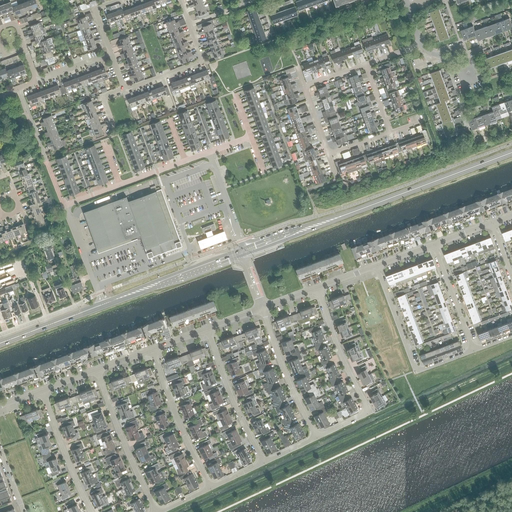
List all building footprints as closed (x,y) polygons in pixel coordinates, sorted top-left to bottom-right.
[(35,0),(30,0),(29,1),(32,8),(37,6),(35,0)] [(140,0),(142,4),(138,6),(141,14),(146,12),(141,0),(140,0)] [(141,0),(146,12),(151,11),(148,2),(144,3),(142,0),(141,0)] [(156,9),(155,6),(153,0),(148,2),(151,11),(156,9)] [(298,10),(304,8),(301,0),(299,0),(295,2),(298,10)] [(26,11),(32,8),(29,1),(23,3),(26,11)] [(4,4),(7,12),(11,21),(14,20),(12,15),(11,16),(9,11),(13,10),(12,7),(10,2),(4,4)] [(72,14),(79,11),(76,2),(74,3),(75,6),(70,8),(72,14)] [(136,16),(141,14),(138,6),(134,7),(132,2),(131,3),(136,16)] [(205,7),(203,2),(189,7),(190,8),(195,6),(196,10),(205,7)] [(20,13),(26,11),(23,3),(17,5),(20,13)] [(131,8),(127,9),(131,18),(136,16),(131,3),(130,3),(131,8)] [(116,11),(120,20),(125,18),(122,11),(122,9),(123,9),(121,4),(119,5),(120,9),(116,11)] [(17,5),(12,7),(13,10),(15,15),(17,19),(19,18),(17,14),(20,13),(17,5)] [(294,6),(288,9),(291,17),(297,15),(294,6)] [(207,12),(205,7),(196,10),(198,15),(207,12)] [(109,23),(115,21),(109,8),(108,8),(110,13),(106,15),(109,23)] [(109,8),(115,21),(120,20),(116,11),(112,12),(110,8),(109,8)] [(255,8),(246,11),(249,17),(257,14),(255,8)] [(125,18),(125,20),(131,18),(127,9),(122,11),(125,18)] [(285,19),(291,17),(288,9),(282,11),(285,19)] [(429,12),(431,17),(441,14),(439,9),(429,12)] [(285,19),(282,11),(276,13),(279,21),(285,19)] [(279,21),(276,13),(270,15),(273,23),(279,21)] [(257,14),(249,17),(251,23),(259,20),(257,14)] [(443,19),(441,14),(431,17),(433,22),(443,19)] [(76,20),(78,25),(92,20),(91,19),(86,21),(85,17),(76,20)] [(165,23),(167,28),(179,23),(179,21),(175,23),(174,19),(165,23)] [(444,23),(443,19),(433,22),(434,27),(444,23)] [(92,20),(78,25),(80,30),(89,27),(87,23),(92,21),(92,20)] [(199,33),(199,34),(213,29),(212,28),(214,27),(211,20),(202,23),(203,26),(202,27),(204,31),(199,33)] [(259,20),(251,23),(253,29),(261,26),(259,20)] [(505,31),(508,30),(504,20),(499,22),(503,32),(505,32),(505,31)] [(503,32),(499,22),(495,23),(496,28),(493,29),(495,34),(501,32),(501,33),(503,32)] [(31,29),(27,31),(28,33),(32,32),(40,29),(38,23),(30,26),(31,29)] [(167,28),(169,33),(178,30),(177,27),(180,25),(179,23),(167,28)] [(446,28),(444,23),(434,27),(436,32),(446,28)] [(492,35),(495,34),(493,29),(496,28),(495,23),(487,26),(491,37),(493,36),(492,35)] [(261,26),(253,29),(255,35),(263,32),(261,26)] [(474,30),(475,30),(473,26),(468,27),(470,33),(467,34),(468,39),(476,36),(474,30)] [(491,37),(487,26),(482,28),(484,33),(481,34),(483,39),(488,37),(489,38),(491,37)] [(33,35),(29,37),(30,39),(34,38),(34,37),(42,35),(46,33),(44,27),(40,29),(32,32),(33,35)] [(89,27),(80,30),(82,35),(95,30),(95,29),(90,31),(89,27)] [(470,33),(468,27),(460,30),(464,40),(468,39),(467,34),(470,33)] [(446,28),(436,32),(438,36),(448,33),(446,28)] [(480,40),(483,39),(481,34),(484,33),(482,28),(475,30),(474,30),(476,36),(478,41),(478,40),(478,41),(480,41),(480,40)] [(215,34),(213,29),(199,34),(200,35),(205,33),(206,37),(215,34)] [(82,35),(84,40),(92,37),(91,33),(96,31),(95,30),(82,35)] [(169,33),(171,38),(183,33),(182,31),(179,33),(178,30),(169,33)] [(263,32),(255,35),(257,41),(266,38),(263,32)] [(171,38),(173,43),(181,40),(180,37),(184,35),(183,33),(171,38)] [(450,38),(448,33),(438,36),(440,41),(450,38)] [(217,39),(215,34),(206,37),(208,41),(203,43),(203,44),(217,39)] [(387,34),(382,36),(385,45),(388,44),(389,47),(391,46),(390,43),(387,34)] [(32,45),(38,42),(44,40),(42,35),(34,37),(34,38),(35,41),(31,42),(32,45)] [(117,44),(117,46),(130,42),(128,36),(119,40),(120,43),(117,44)] [(94,41),(92,37),(84,40),(86,45),(99,40),(99,39),(94,41)] [(373,49),(375,48),(372,39),(371,37),(367,38),(372,53),(374,52),(373,49)] [(377,37),(372,39),(375,48),(378,47),(379,50),(381,49),(377,37)] [(44,40),(38,42),(41,48),(48,45),(52,43),(50,38),(46,39),(44,40)] [(362,40),(362,43),(366,51),(369,50),(370,53),(372,53),(367,38),(362,40)] [(208,43),(210,47),(218,44),(217,39),(203,44),(204,45),(208,43)] [(95,51),(101,48),(100,46),(96,47),(95,43),(99,41),(99,40),(86,45),(88,51),(94,48),(95,51)] [(173,43),(175,48),(187,43),(186,41),(182,43),(181,40),(173,43)] [(354,46),(359,57),(361,57),(360,54),(363,53),(358,41),(353,43),(354,46)] [(122,47),(123,50),(132,47),(130,42),(117,46),(118,48),(122,47)] [(175,48),(177,53),(185,50),(184,47),(188,46),(187,43),(175,48)] [(48,45),(41,48),(43,53),(50,51),(50,50),(55,49),(53,44),(49,45),(48,45)] [(220,49),(218,44),(210,47),(211,51),(207,53),(207,54),(220,49)] [(357,58),(359,57),(354,46),(350,47),(353,56),(355,55),(357,58)] [(120,54),(121,56),(134,52),(132,47),(123,50),(124,53),(120,54)] [(220,49),(207,54),(207,55),(212,53),(214,57),(222,54),(220,49)] [(345,49),(340,51),(343,59),(346,59),(347,62),(349,61),(345,49)] [(177,53),(178,58),(191,54),(190,51),(186,53),(185,50),(177,53)] [(337,65),(339,64),(335,52),(334,50),(329,52),(333,63),(336,62),(337,65)] [(50,51),(43,53),(45,59),(52,56),(50,51)] [(126,57),(127,60),(135,57),(134,52),(121,56),(122,58),(126,57)] [(504,52),(499,53),(503,63),(507,62),(504,52)] [(330,64),(327,55),(326,53),(321,55),(322,57),(326,69),(328,68),(327,65),(330,64)] [(499,53),(494,55),(498,65),(503,63),(499,53)] [(192,56),(191,54),(178,58),(180,63),(189,60),(188,57),(192,56)] [(493,67),(498,65),(494,55),(489,57),(493,67)] [(55,62),(52,56),(45,59),(47,65),(55,62)] [(137,62),(135,57),(127,60),(128,63),(124,64),(125,66),(137,62)] [(324,70),(326,69),(322,57),(317,59),(320,68),(323,67),(324,70)] [(488,69),(493,67),(489,57),(484,59),(488,69)] [(308,62),(311,71),(314,70),(315,73),(317,72),(312,60),(308,62)] [(129,67),(131,70),(139,67),(137,62),(125,66),(126,69),(129,67)] [(311,71),(308,62),(303,64),(305,70),(302,71),(304,77),(309,75),(308,72),(311,71)] [(381,72),(382,75),(391,72),(389,67),(390,67),(389,63),(382,66),(383,69),(380,70),(377,71),(378,73),(381,72)] [(102,78),(103,81),(108,79),(104,67),(100,69),(98,64),(97,65),(102,78)] [(23,65),(17,67),(20,75),(26,72),(23,65)] [(102,78),(97,65),(96,65),(98,70),(94,71),(98,82),(99,81),(98,80),(102,78)] [(14,77),(20,75),(17,67),(11,69),(14,77)] [(128,75),(129,77),(141,72),(139,67),(131,70),(132,73),(128,75)] [(200,72),(196,74),(199,82),(204,80),(200,67),(198,67),(200,72)] [(201,67),(200,67),(204,80),(210,78),(209,77),(207,70),(202,71),(201,67)] [(84,75),(87,84),(92,82),(87,68),(86,69),(88,74),(84,75)] [(88,68),(87,68),(92,82),(93,84),(98,83),(98,82),(94,71),(90,73),(88,68)] [(9,79),(14,77),(11,69),(6,71),(8,76),(9,79)] [(194,84),(199,82),(196,74),(192,75),(190,70),(189,71),(194,84)] [(430,73),(432,79),(442,75),(440,70),(430,73)] [(190,76),(186,77),(189,86),(190,89),(195,87),(194,84),(189,71),(188,71),(190,76)] [(380,79),(381,81),(395,76),(393,71),(391,72),(382,75),(383,78),(380,79)] [(77,77),(73,79),(77,87),(82,86),(77,72),(76,73),(77,77)] [(82,86),(87,84),(84,75),(80,77),(78,72),(77,72),(82,86)] [(143,77),(141,72),(129,77),(129,79),(133,77),(134,81),(143,77)] [(281,85),(290,82),(289,79),(292,78),(290,73),(286,74),(278,77),(277,79),(278,81),(279,80),(281,85)] [(180,80),(176,81),(179,90),(184,88),(179,74),(178,75),(180,80)] [(184,88),(189,86),(186,77),(182,79),(180,74),(179,74),(184,88)] [(350,82),(350,83),(362,79),(362,77),(358,78),(357,75),(349,78),(349,79),(347,80),(348,83),(350,82)] [(432,79),(434,84),(443,80),(442,75),(432,79)] [(64,86),(61,87),(64,94),(67,93),(66,91),(72,89),(67,76),(66,76),(67,81),(63,83),(64,86)] [(72,89),(77,87),(73,79),(69,80),(68,76),(67,76),(72,89)] [(395,76),(381,81),(381,83),(384,82),(385,85),(396,81),(395,76)] [(363,81),(362,79),(350,83),(352,88),(361,85),(360,82),(363,81)] [(445,85),(443,80),(434,84),(435,89),(445,85)] [(174,92),(179,90),(176,81),(171,83),(172,85),(169,86),(172,96),(175,95),(174,92)] [(383,89),(385,93),(391,91),(390,89),(398,86),(396,81),(385,85),(386,87),(383,89)] [(51,87),(47,89),(50,97),(55,95),(50,82),(49,82),(51,87)] [(61,95),(64,94),(61,87),(59,88),(57,85),(53,86),(51,82),(50,82),(55,95),(61,93),(61,95)] [(156,98),(161,96),(158,88),(154,89),(152,84),(151,85),(156,98)] [(41,85),(40,86),(45,99),(50,97),(47,89),(43,90),(41,85)] [(152,90),(148,92),(151,100),(156,98),(151,85),(150,85),(152,90)] [(328,91),(326,86),(322,87),(321,85),(320,85),(316,86),(317,89),(318,92),(315,93),(316,95),(328,91)] [(445,85),(435,89),(437,94),(447,91),(445,85)] [(41,91),(37,92),(40,101),(45,99),(40,86),(39,86),(41,91)] [(163,86),(158,88),(161,96),(166,94),(163,86)] [(295,88),(294,86),(282,90),(284,95),(293,92),(292,89),(295,88)] [(146,102),(151,100),(148,92),(144,93),(142,88),(141,89),(146,102)] [(255,93),(253,88),(245,91),(247,96),(255,93)] [(354,93),(356,97),(364,94),(363,91),(366,90),(366,88),(354,93)] [(35,103),(30,89),(29,90),(31,95),(27,96),(31,107),(36,105),(35,103)] [(31,89),(30,89),(35,103),(40,101),(37,92),(33,94),(31,89)] [(142,94),(138,95),(141,104),(146,102),(141,89),(140,89),(142,94)] [(391,92),(391,91),(385,93),(386,97),(389,96),(390,99),(401,95),(399,90),(391,92)] [(447,91),(437,94),(439,99),(449,96),(447,91)] [(131,108),(136,106),(131,92),(130,93),(132,98),(127,99),(130,105),(126,106),(129,113),(132,111),(131,108)] [(136,106),(141,104),(138,95),(134,97),(132,92),(131,92),(136,106)] [(284,100),(286,100),(298,95),(297,93),(294,94),(293,92),(284,95),(282,96),(284,100)] [(257,98),(255,93),(247,96),(248,101),(257,98)] [(365,97),(364,94),(356,97),(357,102),(354,103),(356,106),(358,105),(370,101),(368,96),(365,97)] [(298,97),(298,95),(286,100),(284,100),(285,105),(288,105),(296,101),(295,98),(298,97)] [(329,96),(320,99),(321,102),(318,103),(319,105),(333,100),(331,95),(329,96)] [(388,102),(389,104),(401,100),(403,99),(401,95),(390,99),(391,101),(388,102)] [(449,96),(439,99),(440,102),(435,104),(436,106),(446,103),(446,101),(450,99),(449,96)] [(259,103),(257,98),(248,101),(250,106),(259,103)] [(82,110),(84,109),(98,104),(97,103),(93,105),(91,100),(82,104),(80,104),(82,110)] [(217,105),(215,100),(206,103),(208,108),(217,105)] [(323,106),(324,109),(333,106),(333,105),(335,105),(333,100),(319,105),(320,107),(323,106)] [(358,105),(361,114),(370,110),(369,108),(372,107),(370,101),(358,105)] [(504,102),(499,104),(501,109),(498,110),(500,115),(508,112),(504,102)] [(261,108),(259,103),(250,106),(252,111),(261,108)] [(446,103),(436,106),(438,111),(448,108),(446,103)] [(86,114),(95,111),(93,107),(98,105),(98,104),(84,109),(86,114)] [(490,107),(492,112),(493,112),(495,117),(500,115),(498,110),(501,109),(499,104),(490,107)] [(219,110),(217,105),(208,108),(210,114),(219,110)] [(404,110),(402,105),(394,108),(395,111),(392,112),(392,114),(395,113),(404,110)] [(300,108),(297,109),(295,106),(287,109),(288,114),(302,109),(301,106),(299,107),(300,108)] [(335,111),(333,106),(324,109),(325,111),(322,113),(324,118),(335,114),(334,111),(335,111)] [(263,113),(261,108),(252,111),(254,116),(263,113)] [(448,108),(438,111),(440,117),(450,113),(448,108)] [(288,114),(290,119),(299,116),(298,113),(301,112),(301,113),(303,112),(302,109),(288,114)] [(219,110),(210,114),(212,119),(221,116),(219,110)] [(101,113),(96,115),(95,111),(86,114),(84,115),(86,120),(88,119),(102,114),(101,113)] [(189,116),(187,111),(178,114),(180,119),(189,116)] [(493,112),(492,112),(489,113),(490,118),(487,119),(489,124),(497,121),(495,117),(493,112)] [(265,118),(263,113),(254,116),(256,122),(265,118)] [(450,113),(440,117),(442,122),(452,118),(450,113)] [(489,113),(481,116),(484,126),(489,124),(487,119),(490,118),(489,113)] [(102,114),(88,119),(90,124),(99,121),(97,117),(102,115),(102,114)] [(329,122),(330,125),(339,122),(337,117),(336,117),(335,114),(324,118),(326,123),(329,122)] [(363,118),(365,123),(374,120),(373,117),(376,116),(375,114),(363,118)] [(40,123),(41,125),(53,120),(51,115),(42,118),(44,122),(40,123)] [(191,121),(189,116),(180,119),(182,124),(191,121)] [(223,121),(221,116),(212,119),(214,124),(223,121)] [(300,119),(299,116),(290,119),(292,124),(307,119),(306,116),(300,119)] [(477,128),(484,126),(481,116),(476,118),(478,122),(475,123),(477,128)] [(452,118),(442,122),(442,123),(440,124),(442,128),(454,123),(461,121),(460,117),(452,120),(452,118)] [(267,123),(265,118),(256,122),(258,127),(267,123)] [(472,130),(477,128),(475,123),(478,122),(476,118),(468,120),(472,130)] [(292,124),(294,129),(302,125),(301,123),(307,121),(307,119),(292,124)] [(45,126),(46,129),(55,126),(53,120),(41,125),(41,127),(45,126)] [(99,121),(90,124),(92,129),(105,124),(105,123),(100,125),(99,121)] [(161,126),(159,121),(149,125),(151,130),(161,126)] [(192,126),(191,121),(182,124),(184,129),(192,126)] [(225,126),(223,121),(214,124),(216,129),(225,126)] [(340,127),(339,122),(330,125),(331,128),(328,129),(328,131),(340,127)] [(268,129),(267,123),(258,127),(260,132),(268,129)] [(454,123),(442,128),(444,133),(456,129),(454,123)] [(105,124),(92,129),(94,134),(96,139),(104,136),(102,131),(101,127),(106,125),(105,124)] [(379,126),(378,124),(367,128),(368,133),(377,130),(376,127),(379,126)] [(294,129),(295,133),(307,129),(306,127),(303,128),(302,125),(294,129)] [(44,133),(44,135),(57,131),(55,126),(46,129),(47,132),(44,133)] [(163,131),(161,126),(151,130),(153,135),(155,135),(154,134),(163,131)] [(194,131),(192,126),(184,129),(186,134),(194,131)] [(227,131),(225,126),(216,129),(218,134),(227,131)] [(456,130),(456,129),(444,133),(446,138),(465,131),(463,128),(456,130)] [(270,134),(268,129),(260,132),(262,137),(270,134)] [(295,133),(297,138),(306,135),(305,132),(308,131),(307,129),(295,133)] [(420,135),(418,136),(421,145),(425,143),(426,144),(429,143),(424,130),(419,132),(420,135)] [(49,136),(50,139),(59,136),(57,131),(44,135),(45,137),(49,136)] [(133,137),(131,131),(122,135),(124,140),(133,137)] [(165,136),(163,131),(154,134),(155,135),(156,139),(165,136)] [(196,136),(194,131),(186,134),(188,140),(196,136)] [(229,136),(227,131),(218,134),(220,139),(229,136)] [(331,138),(332,140),(346,135),(344,131),(342,131),(333,134),(334,137),(331,138)] [(272,139),(270,134),(262,137),(264,142),(272,139)] [(412,134),(416,146),(421,145),(418,136),(415,137),(414,134),(412,134)] [(348,140),(346,135),(332,140),(333,142),(336,141),(337,144),(348,140)] [(47,143),(48,145),(60,141),(59,136),(50,139),(51,142),(47,143)] [(167,141),(165,136),(156,139),(158,145),(167,141)] [(198,141),(196,136),(188,140),(189,145),(198,141)] [(135,142),(133,137),(124,140),(126,145),(135,142)] [(404,137),(402,138),(406,150),(411,148),(408,139),(405,140),(404,137)] [(400,152),(406,150),(402,138),(400,139),(401,142),(397,143),(400,152)] [(274,144),(272,139),(264,142),(265,147),(274,144)] [(311,141),(311,139),(299,143),(301,148),(309,145),(308,142),(311,141)] [(202,146),(200,140),(198,141),(189,145),(191,150),(202,146)] [(62,146),(60,141),(48,145),(49,147),(53,146),(54,149),(62,146)] [(169,147),(167,141),(158,145),(160,150),(169,147)] [(137,147),(135,142),(126,145),(128,150),(137,147)] [(393,155),(400,152),(397,143),(392,145),(391,142),(389,143),(393,155)] [(276,149),(274,144),(265,147),(267,152),(276,149)] [(96,150),(94,145),(85,148),(87,153),(96,150)] [(317,150),(314,151),(313,148),(311,149),(309,145),(301,148),(302,152),(301,152),(303,157),(306,156),(318,152),(317,150)] [(379,146),(384,158),(388,156),(385,147),(382,148),(381,145),(379,146)] [(383,158),(384,158),(379,146),(377,147),(378,150),(376,151),(380,162),(384,160),(383,158)] [(138,152),(137,147),(128,150),(130,155),(138,152)] [(171,152),(169,147),(160,150),(158,151),(160,156),(162,155),(171,152)] [(278,154),(276,149),(267,152),(269,157),(278,154)] [(380,162),(376,151),(373,152),(372,149),(370,150),(374,161),(375,164),(380,162)] [(98,155),(96,150),(87,153),(89,159),(98,155)] [(374,161),(370,150),(368,150),(369,153),(364,155),(366,161),(368,160),(369,163),(374,161)] [(140,157),(138,152),(130,155),(132,160),(140,157)] [(173,157),(171,152),(162,155),(164,160),(173,157)] [(306,156),(308,161),(317,158),(316,155),(319,154),(318,152),(306,156)] [(280,159),(278,154),(269,157),(271,162),(280,159)] [(361,168),(357,154),(354,155),(356,158),(353,159),(357,170),(362,169),(361,168)] [(365,161),(366,161),(364,155),(360,157),(359,154),(357,154),(361,168),(366,166),(365,161)] [(100,161),(98,155),(89,159),(91,164),(100,161)] [(67,161),(65,156),(57,159),(58,164),(67,161)] [(142,162),(140,157),(132,160),(134,165),(142,162)] [(357,170),(353,159),(350,160),(349,157),(347,158),(352,172),(357,170)] [(346,161),(343,162),(346,171),(347,174),(352,172),(347,158),(345,158),(346,161)] [(282,164),(280,159),(271,162),(273,168),(282,164)] [(346,171),(343,162),(340,163),(339,160),(334,162),(339,175),(342,174),(341,173),(346,171)] [(69,166),(67,161),(58,164),(60,169),(69,166)] [(101,166),(100,161),(91,164),(93,169),(101,166)] [(25,168),(23,162),(14,166),(15,169),(16,169),(17,171),(25,168)] [(144,167),(142,162),(134,165),(135,171),(144,167)] [(309,171),(311,171),(320,167),(319,165),(322,164),(321,162),(310,166),(307,167),(309,171)] [(71,171),(69,166),(60,169),(62,174),(71,171)] [(103,171),(101,166),(93,169),(95,174),(103,171)] [(27,174),(27,173),(25,168),(17,171),(16,171),(17,175),(19,174),(19,177),(21,176),(27,174)] [(73,176),(71,171),(62,174),(64,179),(73,176)] [(105,176),(103,171),(95,174),(96,179),(97,179),(105,176)] [(326,173),(325,171),(313,175),(315,180),(316,180),(317,183),(327,180),(326,176),(324,177),(323,174),(326,173)] [(21,176),(23,181),(31,179),(29,173),(27,173),(27,174),(21,176)] [(75,181),(73,176),(64,179),(66,185),(75,181)] [(107,181),(105,176),(97,179),(96,179),(95,179),(97,185),(107,181)] [(23,181),(25,187),(33,184),(31,179),(23,181)] [(77,187),(75,181),(66,185),(68,190),(77,187)] [(35,190),(33,184),(25,187),(28,193),(35,190)] [(79,192),(77,187),(68,190),(70,195),(79,192)] [(126,197),(83,212),(97,250),(102,248),(130,238),(131,241),(134,240),(136,239),(137,239),(141,239),(147,254),(148,258),(181,246),(180,242),(161,189),(160,189),(156,191),(128,201),(126,197)] [(28,193),(30,198),(37,195),(35,190),(28,193)] [(508,190),(503,192),(506,201),(511,199),(508,190)] [(497,194),(500,203),(501,203),(506,201),(503,192),(497,194)] [(497,194),(492,196),(495,205),(500,203),(497,194)] [(30,198),(32,204),(37,202),(40,201),(37,195),(30,198)] [(492,196),(486,198),(490,207),(495,205),(492,196)] [(486,198),(481,200),(485,209),(490,207),(486,198)] [(476,202),(479,211),(485,209),(481,200),(476,202)] [(27,212),(31,211),(39,208),(37,202),(32,204),(29,205),(30,208),(26,210),(27,212)] [(476,202),(471,204),(474,213),(479,211),(476,202)] [(471,204),(465,206),(468,215),(474,213),(471,204)] [(460,208),(463,217),(468,215),(465,206),(460,208)] [(29,218),(33,216),(41,213),(39,208),(31,211),(32,214),(28,215),(29,218)] [(460,208),(454,210),(457,219),(463,217),(460,208)] [(454,210),(449,212),(452,221),(457,219),(454,210)] [(452,221),(449,212),(443,214),(447,223),(452,221)] [(31,224),(35,222),(43,219),(41,213),(33,216),(34,220),(30,221),(31,224)] [(443,214),(438,216),(441,225),(447,223),(443,214)] [(436,227),(441,225),(438,216),(433,218),(436,227)] [(432,218),(427,220),(431,229),(436,227),(433,218),(432,218)] [(45,225),(43,219),(35,222),(36,225),(32,227),(33,229),(45,225)] [(422,222),(425,231),(431,229),(427,220),(422,222)] [(422,222),(417,224),(420,233),(425,231),(422,222)] [(23,224),(17,226),(20,234),(22,239),(24,238),(22,233),(26,232),(23,224)] [(213,224),(202,228),(204,234),(205,233),(211,231),(216,229),(213,224)] [(417,224),(411,226),(414,235),(420,233),(417,224)] [(4,226),(6,230),(9,238),(14,236),(12,228),(8,229),(7,225),(4,226)] [(17,235),(20,234),(17,226),(12,228),(14,236),(16,241),(18,240),(17,235)] [(406,228),(409,237),(414,235),(411,226),(406,228)] [(7,239),(9,238),(6,230),(3,231),(1,227),(0,227),(0,231),(0,232),(3,240),(4,241),(7,240),(7,239)] [(403,239),(409,237),(406,228),(400,230),(403,239)] [(400,230),(395,232),(398,241),(403,239),(400,230)] [(506,241),(511,239),(508,231),(502,233),(506,241)] [(224,232),(196,242),(199,250),(227,240),(224,232)] [(389,234),(393,243),(398,241),(395,232),(389,234)] [(389,234),(384,236),(387,245),(393,243),(389,234)] [(384,236),(379,239),(382,247),(387,245),(384,236)] [(378,238),(373,240),(377,249),(382,247),(379,239),(378,238)] [(495,249),(490,238),(485,240),(489,251),(495,249)] [(368,242),(371,251),(377,249),(373,240),(368,242)] [(480,241),(483,250),(484,253),(489,251),(485,240),(480,241)] [(483,250),(480,241),(475,243),(478,252),(479,254),(484,253),(483,250)] [(368,242),(363,244),(366,253),(371,251),(368,242)] [(473,254),(478,252),(475,243),(470,245),(473,254)] [(363,244),(357,246),(360,255),(366,253),(363,244)] [(473,254),(470,245),(465,247),(468,255),(473,254)] [(52,258),(55,257),(51,246),(49,247),(49,246),(47,246),(48,247),(42,249),(46,260),(49,259),(50,260),(52,259),(52,258)] [(361,255),(360,255),(357,246),(352,248),(355,257),(361,255)] [(465,247),(460,249),(463,257),(468,255),(465,247)] [(460,249),(455,251),(458,259),(463,257),(460,249)] [(455,251),(450,253),(453,261),(458,259),(455,251)] [(448,263),(453,261),(450,253),(445,255),(448,263)] [(433,259),(427,261),(430,269),(436,267),(433,259)] [(497,265),(496,260),(487,263),(489,268),(497,265)] [(427,261),(422,263),(425,271),(430,269),(427,261)] [(426,274),(425,271),(422,263),(417,265),(421,276),(426,274)] [(421,276),(417,265),(412,267),(416,278),(421,276)] [(416,278),(412,267),(407,269),(411,280),(416,278)] [(411,280),(407,269),(402,271),(406,282),(411,280)] [(406,282),(402,271),(397,273),(401,284),(406,282)] [(465,277),(463,272),(455,275),(457,280),(465,277)] [(401,284),(397,273),(392,274),(396,285),(401,284)] [(387,276),(390,285),(391,287),(396,285),(392,274),(387,276)] [(503,279),(501,275),(493,278),(490,279),(491,284),(492,283),(503,279)] [(76,277),(73,278),(78,291),(83,289),(80,281),(78,282),(76,277)] [(72,293),(78,291),(73,278),(70,279),(72,284),(69,285),(72,293)] [(493,288),(494,288),(505,284),(503,279),(492,283),(493,288)] [(440,287),(438,282),(427,286),(429,291),(440,287)] [(64,296),(65,296),(63,288),(64,286),(63,283),(54,286),(57,294),(58,294),(59,298),(62,297),(62,298),(64,297),(64,296)] [(498,292),(506,289),(505,284),(494,288),(496,293),(498,292)] [(440,287),(429,291),(430,295),(433,294),(441,291),(440,287)] [(45,304),(50,302),(55,300),(51,292),(49,288),(41,290),(43,295),(42,295),(45,304)] [(498,298),(500,297),(508,294),(506,289),(498,292),(496,293),(498,298)] [(407,299),(406,294),(397,297),(399,302),(407,299)] [(14,305),(12,299),(11,295),(8,296),(15,315),(20,314),(17,304),(14,305)] [(343,295),(337,297),(340,305),(349,302),(346,296),(344,297),(343,295)] [(31,309),(38,306),(34,296),(27,299),(31,309)] [(27,310),(28,310),(24,301),(23,297),(21,298),(20,298),(22,304),(19,305),(22,312),(24,311),(24,312),(27,311),(27,310)] [(331,308),(340,305),(337,297),(331,299),(331,301),(329,302),(331,308)] [(447,306),(445,301),(437,304),(434,305),(437,309),(438,309),(447,306)] [(3,303),(8,318),(12,316),(10,311),(7,302),(3,303)] [(311,307),(305,309),(308,317),(317,313),(315,307),(312,308),(311,307)] [(300,324),(310,321),(308,317),(305,309),(299,311),(300,313),(294,315),(297,321),(298,320),(300,324)] [(478,311),(478,310),(470,313),(471,318),(480,315),(483,314),(481,309),(478,311)] [(288,315),(282,318),(285,325),(297,321),(294,315),(289,317),(288,315)] [(480,315),(471,318),(473,323),(481,320),(480,315)] [(159,320),(162,329),(167,327),(164,318),(159,320)] [(285,325),(282,318),(276,320),(276,322),(274,323),(276,329),(285,325)] [(339,331),(347,328),(345,322),(347,322),(345,319),(339,321),(341,324),(337,325),(339,331)] [(156,331),(162,329),(159,320),(153,322),(156,331)] [(153,322),(148,324),(151,333),(156,331),(153,322)] [(506,334),(510,332),(507,323),(502,324),(506,334)] [(151,333),(148,324),(142,326),(146,335),(151,333)] [(501,336),(506,334),(502,324),(497,326),(501,336)] [(456,330),(454,325),(446,328),(447,333),(456,330)] [(141,337),(146,335),(142,326),(137,328),(140,337),(141,337)] [(501,336),(497,326),(492,328),(496,337),(501,336)] [(256,327),(250,329),(253,337),(262,334),(260,328),(257,329),(256,327)] [(311,333),(313,338),(322,334),(321,329),(315,331),(314,327),(308,329),(310,333),(311,333)] [(137,328),(132,330),(135,339),(140,337),(137,328)] [(339,331),(341,337),(345,335),(346,338),(352,336),(351,333),(349,333),(347,328),(339,331)] [(491,339),(494,338),(496,337),(492,328),(488,330),(491,339)] [(245,333),(242,335),(244,341),(247,340),(248,342),(254,340),(253,337),(250,329),(244,332),(245,333)] [(130,341),(135,339),(132,330),(126,332),(130,341)] [(486,341),(489,340),(491,339),(488,330),(483,332),(486,341)] [(121,334),(124,343),(130,341),(126,332),(121,334)] [(482,343),(485,342),(486,341),(483,332),(478,333),(480,340),(482,343)] [(124,343),(121,334),(116,336),(119,345),(120,348),(125,346),(124,343)] [(313,343),(315,347),(321,345),(319,341),(324,340),(322,334),(313,338),(315,343),(313,343)] [(281,343),(283,349),(293,345),(291,341),(295,340),(293,335),(286,337),(287,340),(281,343)] [(116,336),(110,339),(113,347),(119,345),(116,336)] [(233,336),(227,338),(230,346),(239,343),(236,337),(234,338),(233,336)] [(424,342),(422,337),(413,340),(415,345),(424,342)] [(113,347),(110,339),(110,338),(105,340),(105,341),(108,349),(113,347)] [(221,349),(230,346),(227,338),(221,340),(221,342),(219,343),(221,349)] [(105,341),(99,343),(102,351),(108,349),(105,341)] [(461,347),(460,345),(459,341),(454,342),(457,352),(462,350),(461,347)] [(453,354),(457,352),(454,342),(449,344),(453,354)] [(97,353),(102,351),(99,343),(94,345),(97,353)] [(349,355),(357,352),(355,346),(356,346),(355,343),(349,345),(350,348),(346,350),(349,355)] [(97,353),(94,345),(94,344),(88,346),(92,355),(97,353)] [(448,355),(453,354),(449,344),(444,346),(448,355)] [(294,349),(293,345),(283,349),(285,354),(292,352),(293,355),(299,352),(297,348),(294,349)] [(322,349),(321,345),(315,347),(316,351),(318,351),(320,356),(329,352),(327,347),(322,349)] [(87,357),(92,355),(88,346),(83,348),(87,357)] [(448,355),(444,346),(439,348),(443,357),(448,355)] [(201,347),(195,350),(198,358),(207,354),(205,348),(202,349),(201,347)] [(81,359),(87,357),(83,348),(78,351),(81,359)] [(443,357),(439,348),(435,350),(438,359),(443,357)] [(257,355),(258,359),(268,355),(266,349),(259,352),(258,349),(252,351),(253,356),(257,355)] [(190,354),(184,356),(186,362),(192,360),(193,361),(199,359),(198,358),(195,350),(189,352),(190,354)] [(433,361),(438,359),(435,350),(430,351),(433,361)] [(76,361),(81,359),(78,351),(72,353),(76,361)] [(428,363),(433,361),(430,351),(425,353),(428,363)] [(67,355),(70,363),(76,361),(72,353),(72,352),(67,354),(67,355)] [(320,362),(322,365),(328,363),(326,359),(331,357),(329,352),(320,356),(322,361),(320,362)] [(349,355),(351,361),(355,359),(356,362),(362,359),(360,357),(359,357),(357,352),(349,355)] [(424,364),(428,363),(425,353),(420,355),(422,361),(424,364)] [(288,362),(290,368),(300,364),(298,360),(302,359),(300,354),(293,357),(294,359),(288,362)] [(65,365),(70,363),(67,355),(62,357),(65,365)] [(270,361),(268,355),(258,359),(259,362),(256,364),(258,369),(264,366),(263,364),(270,361)] [(178,356),(172,358),(175,366),(184,363),(186,362),(184,356),(181,357),(179,358),(178,356)] [(62,357),(56,359),(59,367),(65,365),(62,357)] [(227,364),(228,370),(238,366),(236,361),(239,360),(238,357),(230,360),(231,363),(227,364)] [(59,368),(59,367),(56,359),(56,358),(51,360),(51,361),(54,369),(54,370),(59,368)] [(166,363),(164,364),(166,370),(175,366),(172,358),(166,361),(166,363)] [(51,361),(45,363),(48,371),(54,369),(51,361)] [(43,373),(48,371),(45,363),(40,365),(43,373)] [(325,368),(328,373),(337,369),(334,364),(329,366),(328,363),(322,365),(324,369),(325,368)] [(40,364),(34,366),(38,376),(43,374),(43,373),(40,365),(40,364)] [(301,367),(300,364),(290,368),(293,373),(299,371),(300,374),(308,371),(306,365),(301,367)] [(360,379),(368,375),(365,370),(367,369),(366,365),(359,369),(361,372),(357,374),(360,379)] [(33,377),(38,376),(34,366),(29,368),(29,369),(33,377)] [(238,366),(228,370),(230,375),(235,373),(236,376),(243,373),(242,368),(239,369),(238,366)] [(146,368),(140,370),(144,381),(149,379),(148,376),(152,375),(150,369),(147,370),(146,368)] [(264,374),(265,378),(275,374),(273,368),(266,371),(265,368),(259,371),(261,376),(264,374)] [(29,369),(24,371),(27,379),(33,377),(29,369)] [(204,380),(213,376),(211,371),(206,372),(205,369),(196,372),(199,378),(202,376),(204,380)] [(339,374),(337,369),(328,373),(330,379),(328,379),(330,383),(336,380),(334,377),(339,374)] [(145,382),(144,381),(140,370),(134,372),(135,374),(129,376),(131,382),(137,380),(138,384),(145,382)] [(22,381),(27,379),(24,371),(19,373),(22,381)] [(296,381),(298,386),(308,382),(306,378),(309,377),(308,375),(310,375),(308,371),(301,375),(302,378),(296,381)] [(13,375),(16,383),(16,384),(22,382),(22,381),(19,373),(18,372),(13,374),(13,375)] [(360,379),(363,384),(366,383),(368,385),(373,382),(372,380),(374,379),(371,373),(368,375),(360,379)] [(277,380),(275,374),(265,378),(268,383),(263,386),(264,388),(272,385),(271,382),(277,380)] [(11,385),(16,383),(13,375),(8,377),(11,385)] [(215,382),(213,376),(204,380),(205,383),(201,385),(203,390),(211,387),(210,384),(215,382)] [(234,385),(236,390),(246,386),(244,381),(247,379),(246,376),(238,379),(239,383),(234,385)] [(8,377),(2,379),(5,387),(11,385),(8,377)] [(123,377),(117,379),(120,387),(129,383),(126,377),(124,379),(123,377)] [(177,383),(172,385),(174,391),(183,387),(182,384),(185,383),(183,378),(176,380),(177,383)] [(111,390),(120,387),(117,379),(111,381),(111,383),(109,384),(111,390)] [(334,386),(336,391),(345,386),(342,381),(338,384),(336,380),(330,383),(332,387),(334,386)] [(309,386),(308,382),(298,386),(301,392),(307,389),(308,392),(316,388),(315,386),(314,386),(313,384),(309,386)] [(183,387),(174,391),(176,396),(181,395),(182,398),(190,395),(189,391),(189,392),(187,386),(183,387)] [(248,391),(246,386),(236,390),(238,395),(243,393),(244,396),(253,393),(251,389),(248,391)] [(274,396),(283,392),(280,386),(274,389),(273,387),(265,390),(267,393),(268,392),(269,394),(272,393),(274,396)] [(348,391),(345,386),(336,391),(339,396),(337,396),(339,400),(345,397),(343,394),(348,391)] [(89,402),(98,398),(95,389),(92,390),(91,388),(85,391),(89,402)] [(373,395),(369,397),(372,402),(380,397),(382,396),(377,388),(371,392),(373,395)] [(211,400),(221,396),(218,391),(214,393),(212,389),(204,393),(205,396),(209,395),(211,400)] [(147,395),(149,401),(158,397),(156,392),(151,393),(150,390),(140,393),(142,397),(147,395)] [(304,399),(307,405),(316,400),(315,396),(318,395),(317,393),(318,392),(316,390),(309,393),(311,396),(304,399)] [(83,404),(89,402),(85,391),(79,393),(80,395),(74,397),(77,403),(82,401),(83,404)] [(285,398),(283,392),(274,396),(274,397),(272,398),(273,401),(272,401),(273,403),(272,404),(273,407),(280,403),(279,401),(285,398)] [(242,404),(245,409),(254,405),(251,400),(255,398),(254,395),(246,399),(247,402),(242,404)] [(223,402),(221,396),(211,400),(212,403),(209,404),(211,410),(219,407),(218,404),(223,402)] [(71,405),(77,403),(74,397),(69,399),(68,397),(62,399),(65,407),(66,410),(72,408),(71,405)] [(158,397),(149,401),(150,404),(147,405),(150,411),(157,409),(155,405),(160,403),(158,397)] [(342,403),(345,408),(354,403),(351,398),(346,401),(345,397),(339,400),(341,404),(342,403)] [(372,402),(375,407),(379,405),(380,408),(386,405),(384,402),(383,402),(380,397),(372,402)] [(117,406),(119,412),(131,407),(128,408),(126,402),(129,401),(128,398),(121,401),(122,404),(117,406)] [(56,411),(65,407),(62,399),(56,402),(56,404),(54,405),(56,411)] [(180,406),(182,412),(191,408),(190,405),(192,404),(190,399),(183,402),(184,404),(180,406)] [(318,403),(316,400),(307,405),(310,410),(316,407),(318,409),(324,406),(321,402),(318,403)] [(357,408),(354,403),(345,408),(348,413),(349,412),(350,415),(349,415),(357,411),(356,411),(355,409),(357,408)] [(255,409),(254,405),(245,409),(247,415),(252,413),(253,416),(260,413),(258,407),(255,409)] [(281,411),(282,415),(291,410),(289,405),(282,408),(281,405),(275,408),(277,413),(281,411)] [(131,408),(131,407),(119,412),(121,418),(126,416),(127,419),(135,417),(132,411),(130,412),(129,408),(131,408)] [(317,422),(325,417),(329,415),(324,407),(318,411),(320,413),(314,417),(317,422)] [(194,414),(191,408),(182,412),(184,418),(189,416),(190,419),(197,416),(196,413),(194,414)] [(220,420),(229,416),(226,410),(222,412),(220,408),(212,412),(214,416),(217,414),(220,420)] [(36,409),(30,411),(33,419),(42,416),(40,410),(37,411),(36,409)] [(155,417),(157,422),(166,418),(164,413),(162,414),(161,410),(155,412),(156,416),(155,417)] [(294,416),(291,410),(282,415),(284,418),(281,420),(283,425),(289,421),(288,419),(294,416)] [(24,422),(33,419),(30,411),(24,413),(25,415),(22,416),(24,422)] [(93,418),(94,422),(104,418),(101,412),(96,414),(95,411),(87,413),(89,419),(93,418)] [(251,424),(254,428),(263,423),(260,419),(264,417),(262,414),(254,418),(256,421),(251,424)] [(232,422),(229,416),(220,420),(223,426),(219,427),(221,431),(229,427),(227,424),(232,422)] [(330,425),(325,417),(317,422),(320,427),(326,424),(327,427),(330,425)] [(106,425),(104,418),(94,422),(96,426),(93,427),(95,433),(102,430),(101,427),(106,425)] [(169,424),(166,418),(157,422),(159,428),(161,427),(162,430),(168,428),(167,425),(169,424)] [(188,427),(191,433),(200,429),(199,426),(203,424),(200,419),(192,422),(193,425),(188,427)] [(62,427),(64,433),(74,429),(72,426),(75,425),(73,420),(67,422),(68,425),(62,427)] [(125,428),(128,434),(137,430),(136,427),(138,426),(136,420),(129,423),(130,426),(125,428)] [(265,428),(263,423),(254,428),(257,434),(261,432),(263,435),(270,431),(267,426),(265,428)] [(290,430),(292,434),(301,429),(298,423),(292,427),(290,424),(283,428),(285,431),(286,430),(287,432),(290,430)] [(75,433),(74,429),(64,433),(66,438),(72,436),(73,439),(79,437),(77,432),(75,433)] [(202,432),(200,429),(191,433),(193,438),(198,436),(199,439),(208,435),(205,430),(202,432)] [(227,434),(229,439),(238,435),(236,429),(231,432),(230,429),(222,433),(223,436),(227,434)] [(304,434),(301,429),(292,434),(297,441),(299,440),(298,437),(304,434)] [(138,434),(137,430),(128,434),(130,440),(135,438),(136,442),(145,438),(142,432),(138,434)] [(101,438),(103,444),(112,441),(110,434),(108,435),(106,431),(97,435),(98,439),(101,438)] [(40,443),(49,440),(47,434),(43,435),(42,432),(36,435),(37,438),(38,437),(40,443)] [(263,447),(272,442),(271,439),(274,437),(273,435),(274,435),(272,432),(265,436),(267,438),(260,442),(263,447)] [(164,440),(166,443),(175,439),(173,433),(166,436),(165,433),(159,436),(161,441),(164,440)] [(238,435),(229,439),(231,442),(227,444),(230,450),(241,445),(239,441),(241,440),(238,435)] [(178,445),(175,439),(166,443),(168,447),(164,448),(165,450),(164,451),(166,455),(177,450),(175,446),(178,445)] [(198,449),(201,453),(210,449),(207,444),(211,442),(209,439),(201,443),(203,446),(198,449)] [(49,440),(40,443),(42,448),(40,449),(42,455),(50,452),(47,447),(51,445),(49,440)] [(135,453),(137,456),(147,452),(146,448),(148,447),(147,445),(149,444),(147,440),(140,443),(142,447),(135,450),(136,452),(135,453)] [(115,447),(112,441),(103,444),(106,450),(103,451),(105,455),(115,451),(113,448),(115,447)] [(277,450),(272,442),(263,447),(266,453),(273,449),(274,452),(277,450)] [(73,456),(82,452),(81,449),(83,448),(81,443),(76,445),(77,448),(71,451),(73,456)] [(236,453),(239,459),(248,454),(245,448),(239,452),(238,449),(232,452),(234,455),(236,453)] [(212,454),(210,449),(201,453),(203,459),(208,456),(209,459),(217,455),(216,452),(212,454)] [(88,460),(86,455),(85,451),(82,452),(73,456),(75,461),(81,459),(83,462),(88,460)] [(174,458),(176,464),(185,460),(182,454),(180,454),(179,451),(169,456),(171,459),(174,458)] [(147,452),(137,456),(139,460),(140,460),(141,462),(147,459),(149,463),(156,460),(154,456),(153,456),(152,454),(149,456),(147,452)] [(50,467),(58,463),(56,458),(52,459),(50,453),(42,457),(45,463),(47,461),(50,467)] [(111,463),(112,467),(122,463),(119,457),(113,459),(112,456),(113,455),(115,454),(105,459),(107,465),(111,463)] [(248,454),(239,459),(244,467),(246,465),(245,463),(251,459),(248,454)] [(210,472),(219,468),(218,464),(221,463),(218,458),(212,461),(214,464),(207,467),(210,472)] [(188,466),(185,460),(176,464),(179,470),(177,471),(178,475),(188,470),(186,467),(188,466)] [(58,463),(50,467),(52,472),(50,473),(51,477),(58,474),(57,470),(60,469),(58,463)] [(112,472),(113,474),(114,478),(121,474),(120,475),(118,471),(124,469),(122,463),(112,467),(114,471),(112,472)] [(147,478),(158,473),(156,470),(160,468),(157,463),(150,467),(151,469),(145,473),(147,478)] [(81,473),(83,479),(92,475),(91,471),(93,470),(91,465),(85,468),(86,471),(81,473)] [(224,476),(219,468),(210,472),(213,478),(220,475),(221,477),(224,476)] [(165,479),(163,475),(161,472),(158,474),(158,473),(147,478),(150,484),(157,480),(158,483),(165,479)] [(183,478),(186,484),(195,479),(192,474),(186,477),(185,474),(179,477),(180,480),(183,478)] [(94,478),(92,475),(83,479),(85,484),(91,481),(92,484),(98,482),(96,477),(94,478)] [(57,485),(60,490),(68,487),(66,481),(62,483),(60,478),(53,481),(55,486),(57,485)] [(123,489),(132,484),(129,478),(123,481),(121,478),(114,482),(117,487),(121,485),(123,489)] [(195,479),(186,484),(190,492),(193,490),(192,488),(198,485),(195,479)] [(157,498),(166,493),(165,489),(168,488),(165,483),(159,486),(161,489),(155,492),(157,498)] [(123,489),(120,491),(123,496),(122,496),(123,499),(130,496),(129,493),(135,490),(132,484),(123,489)] [(68,487),(60,490),(62,496),(60,497),(62,500),(68,497),(67,494),(70,492),(68,487)] [(91,496),(93,501),(102,497),(101,493),(103,492),(101,487),(95,490),(97,493),(91,496)] [(171,501),(166,493),(157,498),(160,503),(167,500),(168,502),(171,501)] [(9,495),(0,498),(0,502),(1,504),(11,501),(9,495)] [(104,500),(102,497),(93,501),(96,506),(102,503),(103,506),(106,505),(109,504),(106,499),(104,500)] [(133,509),(142,504),(139,499),(133,502),(132,499),(126,503),(128,507),(131,506),(133,509)] [(73,511),(79,510),(76,504),(73,506),(71,503),(66,506),(67,509),(65,510),(65,511),(73,511)]
